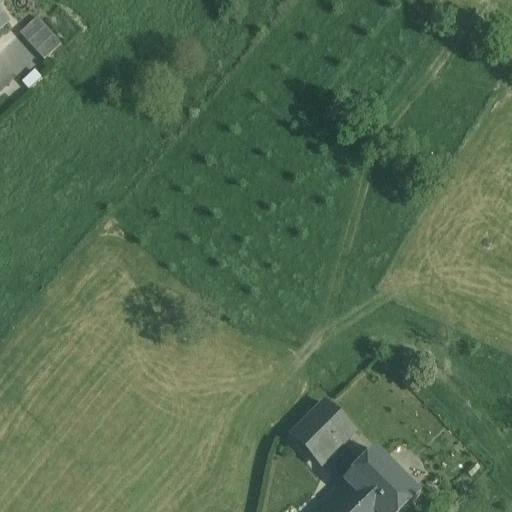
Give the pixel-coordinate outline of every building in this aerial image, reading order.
[(37,21),(20,37),(28,45),(45,29),(37,21)] [(45,29),(28,45),(36,54),(53,38),(45,29)] [(53,38),(36,54),(44,63),(61,47),(53,38)] [(405,511),(420,497),(376,453),(363,466),(343,445),(354,434),(326,405),(294,437),(322,466),(323,465),(345,486),(370,511),(405,511)] [(370,511),(345,486),(318,511),(370,511)]
